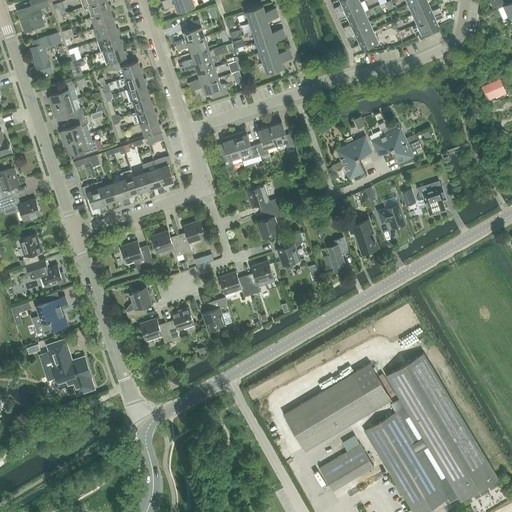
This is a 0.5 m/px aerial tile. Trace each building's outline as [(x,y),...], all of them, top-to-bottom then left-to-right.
[(18,10),(25,31),(44,25),(41,15),(42,15),(39,6),(48,3),(48,2),(47,0),(29,0),(31,5),(18,10)] [(91,17),(94,15),(111,10),(111,9),(112,9),(110,5),(109,5),(107,0),(102,0),(91,4),(87,5),(91,17)] [(192,0),(177,0),(163,5),(164,9),(176,5),(178,12),(195,6),(192,0)] [(339,0),(342,4),(334,8),(336,13),(361,1),(359,0),(339,0)] [(416,0),(408,4),(413,13),(429,6),(427,1),(428,0),(416,0)] [(500,0),(491,4),(494,10),(498,8),(504,19),(508,17),(511,24),(511,1),(505,5),(502,0),(500,0)] [(365,11),(361,1),(336,13),(338,17),(346,14),(349,19),(365,11)] [(263,5),(246,11),(249,21),(278,12),(276,7),(265,11),(263,5)] [(431,11),(429,6),(413,13),(417,23),(442,12),(439,7),(431,11)] [(489,7),(483,11),(486,16),(492,12),(489,7)] [(94,15),(91,17),(94,24),(97,23),(98,27),(115,21),(114,20),(116,20),(114,16),(113,16),(111,10),(94,15)] [(351,24),(343,27),(345,32),(369,21),(365,11),(349,19),(351,24)] [(268,20),(279,16),(278,12),(249,21),(253,31),(270,26),(268,20)] [(442,12),(417,23),(422,33),(438,26),(436,21),(444,17),(442,12)] [(186,37),(175,41),(176,45),(205,36),(199,19),(186,23),(188,30),(184,31),(186,37)] [(413,19),(399,26),(403,33),(416,25),(413,19)] [(102,38),(118,33),(118,32),(119,31),(118,27),(117,28),(115,21),(98,27),(102,38)] [(345,32),(347,37),(355,33),(357,38),(374,31),(369,21),(345,32)] [(253,31),(256,42),(285,32),(283,28),(272,31),(270,26),(253,31)] [(74,35),(71,28),(62,31),(65,38),(69,36),(74,35)] [(379,41),(374,31),(357,38),(360,44),(352,47),(354,52),(379,41)] [(30,47),(35,63),(34,63),(38,76),(52,71),(45,47),(61,42),(58,32),(32,41),(34,46),(30,47)] [(275,40),(286,37),(285,32),(256,42),(260,52),(277,46),(275,40)] [(102,51),(122,44),(122,43),(123,43),(122,39),(121,39),(118,33),(102,38),(97,40),(101,51),(102,51)] [(208,46),(205,36),(176,45),(178,50),(189,46),(191,52),(208,46)] [(102,51),(107,66),(113,64),(125,60),(124,56),(126,56),(126,55),(127,54),(126,50),(125,51),(122,44),(102,51)] [(210,51),(208,46),(191,52),(193,58),(182,61),(183,66),(212,56),(228,51),(226,44),(211,49),(212,50),(210,51)] [(263,62),(291,53),(290,48),(279,52),(277,46),(260,52),(263,62)] [(291,53),(263,62),(267,73),(284,67),(282,61),(293,57),(291,53)] [(477,55),(463,61),(466,67),(480,61),(477,55)] [(196,67),(198,72),(215,67),(212,56),(183,66),(185,70),(196,67)] [(81,58),(77,59),(79,66),(80,66),(84,64),(85,61),(84,57),(81,58)] [(126,77),(142,72),(142,71),(143,71),(142,67),(141,67),(138,60),(127,64),(125,60),(113,64),(115,67),(115,68),(115,69),(116,69),(117,69),(122,67),(126,77)] [(230,62),(228,63),(231,72),(239,70),(236,60),(230,62)] [(219,77),(215,67),(198,72),(200,78),(188,82),(190,86),(219,77)] [(129,89),(146,83),(146,82),(147,82),(145,78),(144,78),(142,72),(126,77),(129,89)] [(471,75),(460,80),(462,85),(473,80),(471,75)] [(227,83),(221,83),(219,77),(190,86),(192,91),(203,87),(205,93),(212,91),(214,97),(213,97),(213,98),(230,92),(227,83)] [(488,99),(498,94),(497,91),(503,88),(500,79),(483,86),(488,99)] [(52,107),(72,100),(69,91),(75,89),(73,80),(71,81),(64,83),(61,84),(63,90),(50,94),(51,96),(48,97),(52,107)] [(106,84),(101,85),(104,92),(111,90),(108,83),(106,84)] [(128,102),(133,100),(150,94),(149,94),(151,93),(149,89),(148,90),(146,83),(129,89),(124,90),(128,102)] [(137,111),(153,106),(153,105),(154,105),(153,101),(152,101),(150,94),(133,100),(137,111)] [(71,114),(73,119),(84,115),(81,107),(75,109),(72,100),(52,107),(55,117),(57,116),(58,118),(71,114)] [(131,113),(135,125),(141,123),(157,117),(157,116),(158,116),(157,112),(156,112),(153,106),(137,111),(131,113)] [(63,142),(84,135),(90,133),(84,115),(73,119),(75,125),(62,129),(62,131),(60,132),(63,142)] [(360,116),(353,119),(357,128),(364,125),(360,116)] [(141,123),(145,134),(161,129),(161,128),(162,127),(161,123),(159,124),(157,117),(141,123)] [(286,134),(282,121),(270,125),(276,143),(285,141),(287,147),(295,144),(292,132),(286,134)] [(389,131),(386,133),(392,146),(394,147),(407,141),(409,144),(413,142),(411,136),(406,138),(398,121),(387,127),(389,131)] [(0,123),(0,155),(12,151),(9,144),(8,144),(5,137),(0,123)] [(267,146),(276,143),(270,125),(258,129),(262,142),(257,144),(260,155),(262,155),(269,153),(267,146)] [(391,148),(392,146),(386,133),(389,131),(387,127),(386,127),(381,129),(381,130),(370,135),(371,139),(378,154),(391,148)] [(85,154),(96,150),(99,149),(95,139),(92,140),(90,133),(84,135),(63,142),(67,152),(69,151),(70,153),(83,149),(85,154)] [(235,137),(241,155),(243,161),(252,158),(260,155),(257,144),(251,146),(247,133),(235,137)] [(394,147),(393,149),(399,162),(414,155),(418,153),(416,148),(421,146),(418,139),(415,134),(411,136),(413,142),(409,144),(407,141),(394,147)] [(351,142),(357,155),(359,156),(372,150),(365,135),(354,141),(351,136),(346,139),(348,143),(351,142)] [(235,137),(223,141),(227,154),(222,156),(225,167),(234,164),(232,158),(241,155),(235,137)] [(351,142),(348,143),(336,149),(341,161),(343,163),(356,157),(357,155),(351,142)] [(112,149),(114,153),(121,151),(121,153),(126,151),(124,145),(112,149)] [(29,165),(25,151),(16,154),(20,168),(29,165)] [(89,156),(91,160),(93,166),(100,164),(96,154),(89,156)] [(343,163),(341,161),(337,163),(339,168),(344,166),(349,178),(364,171),(358,158),(356,157),(343,163)] [(160,160),(158,161),(155,162),(156,167),(162,184),(163,184),(163,185),(167,183),(167,182),(174,180),(168,163),(162,165),(160,160)] [(0,199),(17,194),(14,186),(19,184),(13,167),(0,171),(0,179),(3,189),(0,190),(0,199)] [(162,184),(156,167),(145,171),(151,188),(151,187),(152,189),(156,187),(155,186),(162,184)] [(134,175),(132,169),(120,173),(122,179),(128,195),(129,195),(129,196),(133,195),(133,194),(139,191),(134,175)] [(134,175),(139,191),(140,191),(140,192),(144,191),(144,190),(151,188),(145,171),(134,175)] [(128,195),(122,179),(111,182),(116,199),(117,199),(117,200),(122,198),(121,197),(128,195)] [(99,186),(105,203),(106,202),(106,204),(110,202),(110,201),(116,199),(111,182),(104,185),(102,180),(98,181),(99,186)] [(423,192),(430,214),(445,209),(442,199),(446,198),(442,186),(441,186),(439,180),(429,184),(431,189),(423,192)] [(99,186),(98,181),(82,186),(86,198),(90,197),(93,207),(94,206),(95,207),(99,206),(98,205),(105,203),(99,186)] [(265,210),(280,205),(277,197),(269,200),(263,183),(246,189),(251,207),(263,203),(265,210)] [(372,186),(365,189),(370,200),(376,198),(372,186)] [(412,188),(402,191),(406,204),(416,201),(412,188)] [(0,199),(0,209),(16,205),(17,210),(20,210),(23,220),(41,214),(36,198),(20,203),(17,194),(0,199)] [(386,208),(378,210),(382,223),(389,220),(392,228),(393,227),(395,228),(399,227),(400,225),(405,223),(398,203),(386,208)] [(280,205),(265,210),(267,218),(256,221),(262,239),(280,233),(275,216),(283,213),(280,205)] [(355,230),(362,251),(378,246),(368,219),(359,222),(357,215),(347,219),(351,231),(355,230)] [(179,238),(184,253),(192,250),(189,242),(206,236),(200,218),(183,224),(187,235),(179,238)] [(184,253),(179,238),(172,240),(168,229),(151,235),(157,253),(174,247),(176,256),(184,253)] [(276,249),(282,266),(300,260),(294,243),(303,240),(300,232),(285,237),(287,245),(276,249)] [(26,265),(39,260),(37,252),(42,251),(36,233),(20,239),(25,256),(23,257),(26,265)] [(330,254),(324,256),(328,268),(333,266),(335,271),(347,267),(342,252),(348,250),(343,236),(334,240),(335,243),(327,246),(330,254)] [(126,263),(135,261),(137,269),(154,263),(149,248),(141,251),(137,239),(120,245),(126,263)] [(39,260),(26,265),(30,278),(39,275),(40,278),(42,277),(45,286),(59,282),(59,284),(66,282),(63,272),(61,273),(58,264),(48,268),(45,259),(40,261),(39,260)] [(247,279),(252,294),(260,291),(257,283),(274,277),(268,259),(251,265),(254,276),(247,279)] [(252,294),(247,279),(240,281),(236,270),(219,276),(225,294),(241,288),(244,296),(252,294)] [(131,303),(126,309),(126,311),(129,319),(144,314),(141,307),(153,303),(147,286),(129,292),(133,302),(131,303)] [(65,296),(36,306),(40,315),(33,318),(38,333),(45,330),(45,332),(68,324),(61,305),(68,303),(65,296)] [(209,310),(202,312),(207,330),(225,324),(222,314),(220,307),(228,304),(226,296),(210,301),(213,309),(209,310)] [(20,305),(12,308),(17,323),(22,322),(19,312),(22,311),(20,305)] [(168,325),(173,340),(181,338),(178,329),(195,324),(189,306),(171,312),(175,323),(168,325)] [(173,340),(168,325),(160,328),(157,317),(139,322),(145,340),(162,335),(165,343),(173,340)] [(64,340),(49,345),(56,367),(53,368),(49,369),(52,378),(56,377),(60,386),(74,381),(78,392),(93,387),(89,376),(91,375),(85,357),(71,361),(64,340)] [(38,343),(27,347),(29,353),(40,349),(38,343)] [(395,411),(364,430),(413,511),(424,511),(456,493),(461,501),(499,478),(424,352),(386,374),(400,398),(390,403),(395,411)] [(390,400),(392,399),(381,380),(370,362),(283,414),(305,450),(390,400)] [(346,451),(319,467),(332,490),(350,479),(344,470),(368,456),(360,443),(346,451)]
